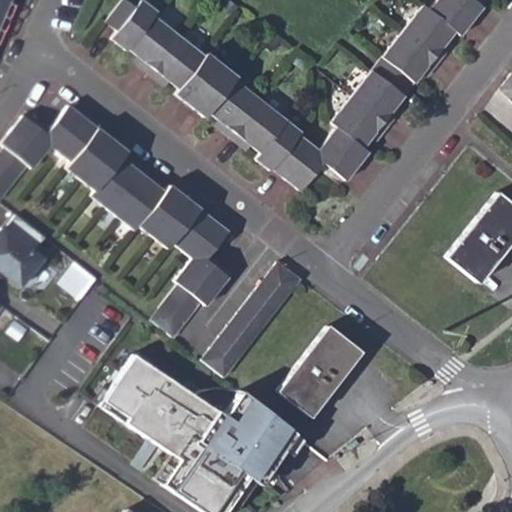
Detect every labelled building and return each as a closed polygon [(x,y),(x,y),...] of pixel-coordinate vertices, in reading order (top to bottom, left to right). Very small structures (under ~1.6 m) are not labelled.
[(0,0),(0,21),(9,0),(0,0)] [(434,0),(422,14),(417,11),(413,16),(449,39),(451,36),(456,40),(479,11),(465,0),(434,0)] [(390,115),(399,102),(367,76),(327,127),(332,131),(314,155),(295,139),(298,135),(231,84),(233,80),(204,56),(201,60),(152,20),(155,16),(140,4),(134,12),(123,3),(105,27),(116,35),(114,37),(129,49),(131,48),(145,58),(140,64),(162,82),(165,77),(180,88),(176,93),(206,116),(209,112),(223,123),(219,128),(243,147),(247,143),(260,154),(254,163),(270,175),(271,173),(298,194),(321,166),(343,184),(365,156),(361,151),(372,137),(377,141),(395,119),(390,115)] [(440,50),(449,39),(413,16),(378,62),(411,87),(423,73),(428,77),(445,54),(440,50)] [(367,76),(399,102),(411,87),(378,62),(367,76)] [(511,104),(511,80),(508,78),(496,93),(511,104)] [(0,149),(1,151),(0,152),(0,200),(25,170),(30,173),(48,152),(66,166),(62,172),(91,195),(88,199),(131,232),(135,228),(165,249),(170,244),(190,260),(171,283),(175,286),(157,310),(179,326),(197,304),(202,307),(224,279),(202,262),(223,233),(165,187),(159,193),(117,160),(121,154),(63,109),(42,136),(18,119),(0,143),(0,149)] [(441,257),(472,283),(511,234),(511,208),(492,194),(441,257)] [(40,236),(11,214),(0,228),(0,274),(15,286),(24,275),(28,278),(41,262),(28,251),(40,236)] [(272,263),(247,296),(269,313),(295,280),(272,263)] [(225,325),(247,341),(269,313),(247,296),(225,325)] [(158,330),(170,339),(179,326),(157,310),(148,322),(158,330)] [(225,325),(198,361),(211,372),(219,377),(247,341),(225,325)] [(305,416),(347,362),(355,351),(323,326),(273,390),(305,416)] [(162,483),(206,511),(209,511),(241,469),(252,476),(288,426),(239,388),(225,411),(133,351),(100,404),(179,459),(162,483)]
